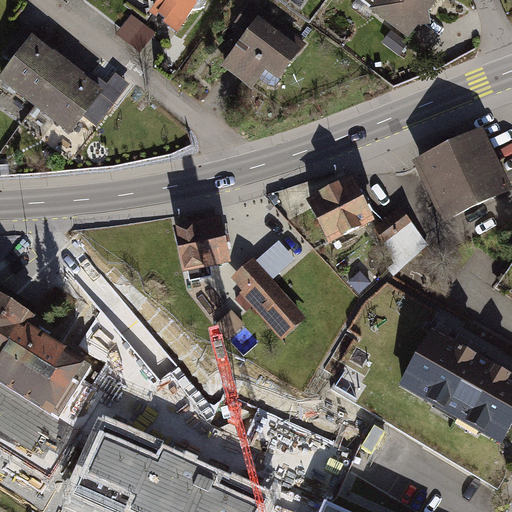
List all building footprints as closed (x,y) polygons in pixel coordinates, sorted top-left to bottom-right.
[(163,0),(160,5),(152,15),(178,34),(203,0),(163,0)] [(432,12),(440,0),(358,0),(411,40),(420,28),(434,27),(432,12)] [(282,81),(309,45),(252,3),(237,22),(250,32),(223,68),(249,87),(255,92),(270,72),(282,81)] [(132,16),(117,36),(142,54),(157,34),(132,16)] [(392,32),(383,43),(401,57),(410,46),(392,32)] [(44,45),(35,38),(1,83),(37,110),(71,65),(44,45)] [(98,85),(71,65),(37,110),(74,137),(97,105),(107,113),(117,99),(98,85)] [(481,133),(411,166),(440,228),(511,195),(481,133)] [(351,181),(303,205),(325,248),(373,223),(351,181)] [(422,245),(399,215),(375,233),(398,263),(422,245)] [(219,221),(170,229),(178,276),(228,267),(219,221)] [(281,241),(260,260),(278,279),(299,260),(281,241)] [(277,340),(301,320),(251,260),(227,281),(277,340)] [(0,388),(54,422),(87,370),(25,332),(32,321),(0,301),(0,388)] [(230,339),(247,325),(235,310),(218,324),(230,339)] [(511,435),(511,378),(433,333),(399,392),(502,452),(511,435)] [(73,495),(112,511),(262,511),(269,497),(104,425),(73,495)] [(352,511),(325,500),(319,511),(352,511)]
